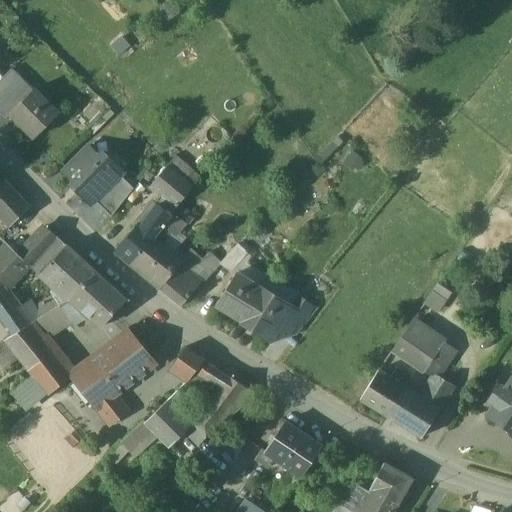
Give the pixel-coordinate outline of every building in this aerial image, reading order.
[(33,91),(11,69),(3,78),(12,88),(23,100),(33,91)] [(2,78),(0,80),(0,100),(12,88),(3,78),(2,78)] [(12,88),(0,100),(0,111),(7,119),(12,115),(10,114),(23,100),(12,88)] [(23,100),(10,114),(12,115),(35,138),(59,114),(34,89),(33,91),(23,100)] [(90,142),(61,174),(91,201),(95,197),(116,174),(120,169),(90,142)] [(192,188),(167,167),(152,185),(169,200),(177,206),(192,188)] [(133,187),(116,174),(95,197),(112,214),(133,187)] [(30,208),(2,177),(0,178),(0,215),(10,227),(30,208)] [(177,206),(169,200),(163,208),(171,215),(173,212),(176,208),(177,206)] [(158,205),(139,230),(137,228),(115,252),(130,265),(152,240),(163,225),(171,215),(163,208),(158,205)] [(183,214),(176,208),(173,212),(180,218),(183,214)] [(180,218),(173,212),(171,215),(163,225),(171,233),(175,237),(187,224),(180,218)] [(163,225),(152,240),(160,246),(171,233),(163,225)] [(46,226),(27,246),(26,245),(18,254),(8,244),(0,252),(0,276),(9,286),(31,262),(56,235),(46,226)] [(56,235),(31,262),(42,272),(67,246),(56,235)] [(160,246),(152,240),(130,265),(159,289),(181,265),(181,264),(160,246)] [(248,253),(239,244),(222,262),(220,264),(232,271),(248,253)] [(82,259),(67,246),(42,272),(71,298),(95,271),(86,263),(87,262),(83,258),(82,259)] [(210,251),(199,264),(210,275),(220,264),(222,262),(210,251)] [(210,275),(199,264),(191,273),(201,282),(203,283),(210,275)] [(181,265),(159,289),(181,307),(201,282),(191,273),(181,265)] [(127,300),(95,271),(71,298),(70,299),(101,328),(127,300)] [(237,273),(217,306),(243,322),(263,289),(237,273)] [(19,310),(1,286),(0,285),(0,332),(5,340),(30,324),(19,310)] [(293,308),(263,289),(243,322),(274,341),(283,327),(294,309),(293,308)] [(443,301),(432,294),(426,302),(437,310),(443,301)] [(54,295),(35,307),(42,317),(60,306),(60,305),(54,295)] [(318,308),(300,297),(293,308),(294,309),(283,327),(297,335),(318,308)] [(35,307),(31,301),(19,310),(30,324),(42,317),(35,307)] [(42,317),(30,324),(43,339),(72,321),(60,306),(42,317)] [(457,351),(413,321),(392,351),(431,377),(433,374),(438,377),(457,351)] [(30,324),(5,340),(18,356),(48,395),(70,377),(71,375),(43,339),(30,324)] [(71,375),(70,377),(95,408),(95,407),(115,393),(153,364),(154,363),(129,332),(71,375)] [(5,340),(0,342),(0,359),(5,366),(18,356),(5,340)] [(204,360),(189,349),(176,369),(190,378),(195,371),(204,360)] [(231,378),(204,360),(195,371),(202,376),(222,390),(231,378)] [(411,377),(398,369),(392,379),(405,387),(411,377)] [(202,376),(195,371),(191,377),(197,382),(202,376)] [(392,379),(379,371),(361,401),(387,417),(405,387),(392,379)] [(438,377),(433,374),(431,377),(426,386),(427,387),(421,397),(440,410),(454,387),(438,377)] [(190,378),(189,380),(166,402),(175,410),(179,405),(182,408),(201,387),(197,382),(191,377),(190,378)] [(251,391),(231,378),(222,390),(202,416),(214,425),(221,429),(251,391)] [(496,404),(489,416),(511,431),(511,380),(506,390),(500,386),(490,401),(496,404)] [(421,397),(405,387),(387,417),(422,438),(440,410),(421,397)] [(130,412),(115,393),(95,407),(110,426),(130,412)] [(175,410),(166,402),(145,422),(153,429),(170,445),(186,429),(190,425),(175,410)] [(214,425),(202,416),(195,424),(205,435),(206,437),(214,425)] [(145,422),(135,432),(142,440),(153,429),(145,422)] [(321,446),(286,422),(267,451),(266,452),(275,458),(301,476),(321,446)] [(205,435),(195,424),(190,425),(186,429),(198,443),(205,435)] [(135,432),(123,443),(130,451),(142,440),(135,432)] [(275,458),(266,452),(267,451),(264,450),(257,461),(268,468),(275,458)] [(384,464),(370,492),(354,483),(340,504),(353,511),(392,511),(411,480),(384,464)] [(263,511),(247,501),(238,511),(263,511)]
